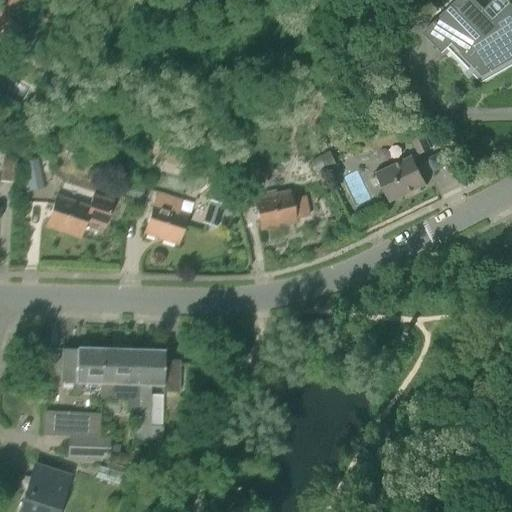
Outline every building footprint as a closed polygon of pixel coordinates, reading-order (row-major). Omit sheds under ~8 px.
[(491,68),(502,62),(501,62),(511,55),(511,1),(510,3),(511,4),(496,19),(477,0),(457,0),(426,31),(446,51),(454,42),(475,64),(481,58),(491,68)] [(0,13),(0,25),(1,24),(17,35),(24,24),(3,9),(0,13)] [(42,85),(57,92),(66,75),(51,67),(42,85)] [(418,156),(420,156),(432,150),(421,128),(408,135),(418,156)] [(331,152),(321,156),(327,170),(337,165),(331,152)] [(327,170),(321,156),(310,160),(316,174),(327,170)] [(390,204),(427,186),(421,174),(424,173),(422,167),(418,168),(412,156),(376,174),(390,204)] [(30,193),(43,190),(36,159),(23,162),(30,193)] [(2,160),(0,180),(0,182),(19,185),(21,162),(2,160)] [(262,171),(259,170),(259,166),(241,165),(240,185),(256,186),(257,186),(257,183),(262,183),(262,171)] [(119,195),(129,198),(132,186),(122,183),(119,195)] [(143,189),(132,186),(129,198),(139,201),(143,189)] [(187,217),(178,214),(182,202),(157,193),(153,205),(152,206),(143,235),(177,247),(187,217)] [(255,200),(253,201),(260,231),(295,223),(294,221),(309,218),(305,197),(290,200),(288,193),(255,200)] [(92,197),(88,209),(55,198),(45,227),(80,239),(86,221),(105,227),(112,204),(92,197)] [(209,202),(202,224),(218,229),(225,207),(209,202)] [(61,384),(75,385),(74,394),(81,394),(81,385),(100,386),(102,351),(62,350),(61,384)] [(138,352),(102,351),(100,386),(101,386),(101,402),(127,403),(127,416),(136,416),(137,395),(138,352)] [(161,442),(162,397),(150,397),(150,388),(162,388),(178,388),(178,364),(163,363),(163,353),(138,352),(137,395),(136,416),(137,416),(137,428),(136,428),(135,441),(161,442)] [(41,438),(68,438),(99,439),(100,413),(42,412),(41,438)] [(108,439),(99,439),(68,438),(67,458),(107,459),(108,439)] [(104,470),(98,468),(94,479),(118,487),(124,470),(107,464),(104,470)] [(24,497),(19,511),(57,511),(68,478),(34,467),(33,468),(28,467),(20,495),(24,497)]
